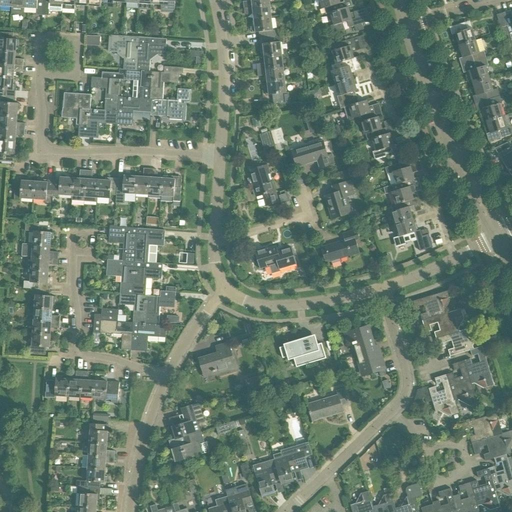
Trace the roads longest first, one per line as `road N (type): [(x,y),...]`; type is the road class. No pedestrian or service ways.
road 1 (residential): [(290,511),(406,394),(409,378),(380,287)]
road 2 (residential): [(219,156),(45,153),(39,72)]
road 3 (residential): [(495,235),(459,166),(405,22)]
road 4 (residential): [(168,376),(75,354),(72,252)]
road 5 (residential): [(225,288),(243,302),(291,306),(380,287)]
road 6 (residential): [(214,0),(225,79),(219,156)]
road 7 (residential): [(168,376),(137,460),(129,511)]
road 8 (residential): [(219,156),(213,238),(225,288)]
road 9 (residential): [(380,287),(495,235)]
